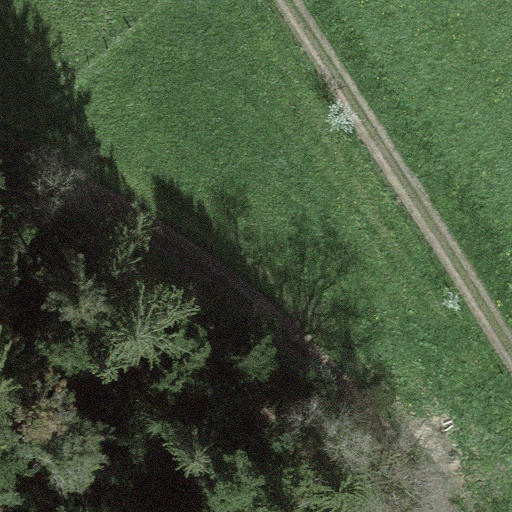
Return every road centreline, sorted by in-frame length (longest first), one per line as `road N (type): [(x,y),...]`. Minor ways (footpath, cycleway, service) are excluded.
road 1 (track): [(0,126),(274,335),(426,511)]
road 2 (track): [(287,0),(511,348)]
